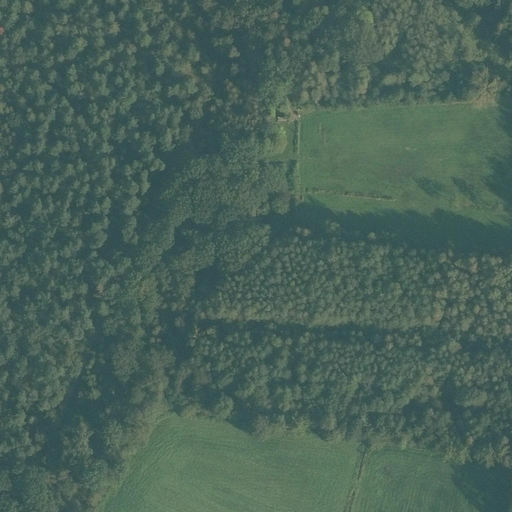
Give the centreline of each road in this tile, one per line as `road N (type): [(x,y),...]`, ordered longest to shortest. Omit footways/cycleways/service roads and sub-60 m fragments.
road 1 (track): [(136,257),(43,457),(0,469)]
road 2 (track): [(13,0),(212,87)]
road 3 (track): [(212,87),(136,257)]
road 4 (track): [(0,212),(136,257)]
